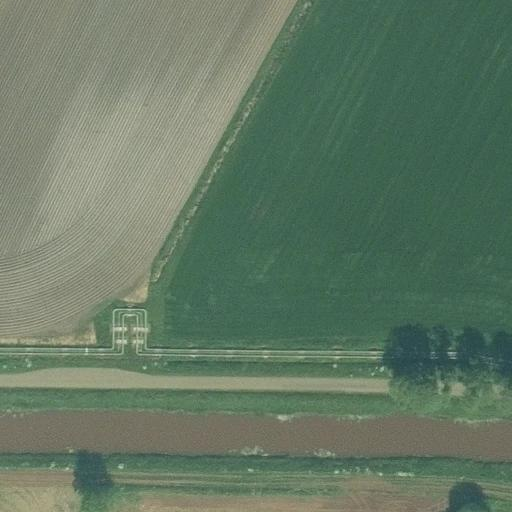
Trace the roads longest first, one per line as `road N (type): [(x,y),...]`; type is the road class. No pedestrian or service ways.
road 1 (unclassified): [(0,379),(511,392)]
road 2 (track): [(0,473),(511,480)]
